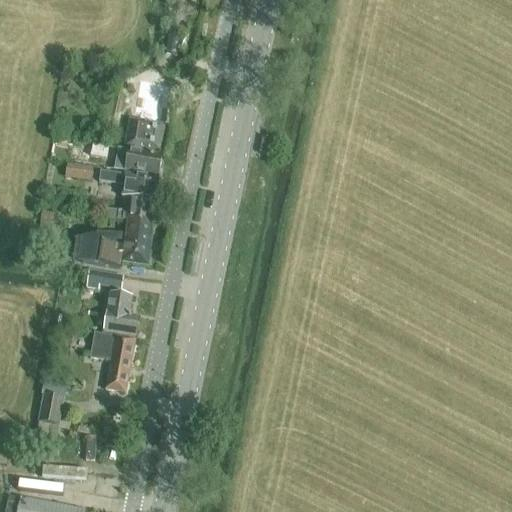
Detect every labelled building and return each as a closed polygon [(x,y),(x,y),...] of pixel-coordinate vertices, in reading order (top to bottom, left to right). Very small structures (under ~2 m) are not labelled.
[(149,108),(147,116),(161,118),(164,101),(150,98),(149,108)] [(124,149),(134,151),(162,156),(167,129),(129,121),(124,149)] [(106,160),(109,148),(92,144),(92,146),(86,144),(84,153),(90,154),(90,156),(106,160)] [(162,158),(129,153),(126,173),(158,179),(162,158)] [(76,168),(74,181),(90,184),(92,170),(76,168)] [(122,200),(126,201),(132,201),(155,205),(158,182),(100,174),(99,184),(123,188),(122,200)] [(132,201),(126,201),(124,213),(100,210),(99,220),(127,223),(127,222),(128,222),(153,225),(155,205),(132,201)] [(85,205),(83,217),(96,219),(98,207),(85,205)] [(41,213),(40,223),(54,225),(55,215),(41,213)] [(148,269),(153,225),(128,222),(126,237),(84,243),(84,244),(81,264),(119,271),(120,266),(123,267),(123,266),(148,269)] [(120,279),(89,274),(86,290),(98,292),(99,288),(118,291),(120,279)] [(136,338),(139,320),(129,318),(132,299),(110,296),(104,333),(136,338)] [(126,395),(135,342),(95,335),(90,359),(111,363),(105,391),(126,395)] [(38,423),(58,427),(65,388),(46,385),(38,423)] [(38,423),(36,435),(55,439),(56,437),(58,427),(38,423)] [(97,461),(98,438),(81,437),(80,460),(97,461)] [(44,470),(44,480),(89,480),(90,471),(44,470)] [(79,511),(21,501),(18,511),(79,511)]
